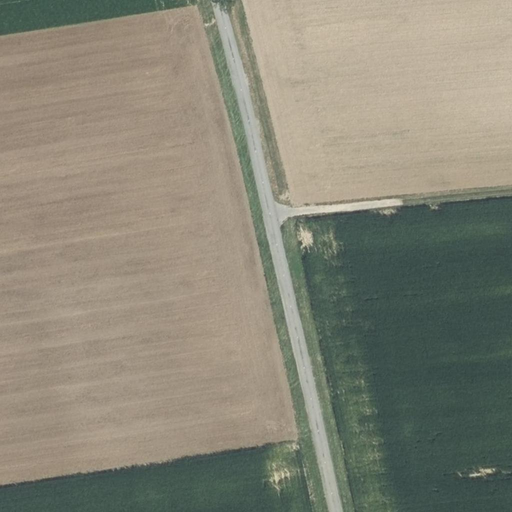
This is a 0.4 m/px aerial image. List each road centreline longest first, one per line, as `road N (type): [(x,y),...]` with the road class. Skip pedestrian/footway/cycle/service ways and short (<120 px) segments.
road 1 (tertiary): [(336,511),(217,0)]
road 2 (track): [(270,218),(511,195)]
